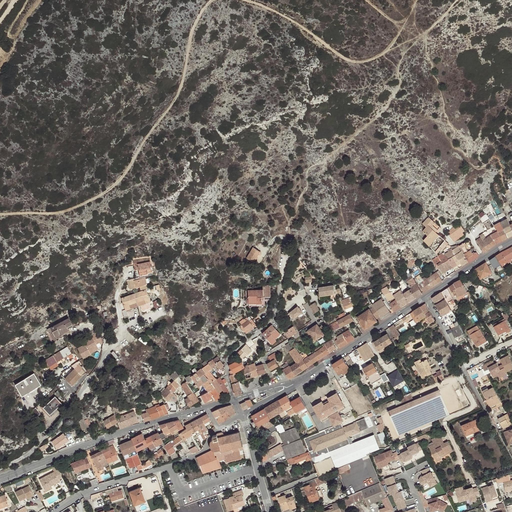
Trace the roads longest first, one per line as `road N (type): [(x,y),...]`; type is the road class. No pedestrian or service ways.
road 1 (track): [(0,214),(61,211),(126,173),(183,79),(189,36),(212,0)]
road 2 (residential): [(52,511),(82,493),(197,455),(209,435),(240,414)]
road 3 (track): [(253,0),(347,59),(365,59),(395,41),(416,0)]
road 4 (residential): [(108,338),(56,427),(28,455),(0,468)]
road 5 (tertiary): [(288,384),(425,297)]
road 6 (tertiary): [(0,479),(143,425)]
road 7 (residential): [(459,377),(475,406),(443,420),(471,482)]
road 8 (residential): [(293,300),(228,357),(233,398)]
